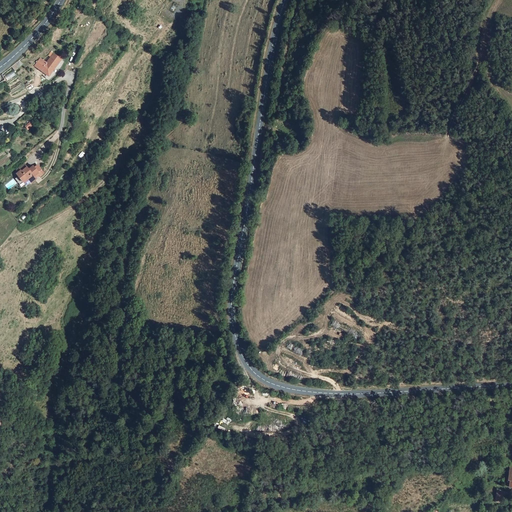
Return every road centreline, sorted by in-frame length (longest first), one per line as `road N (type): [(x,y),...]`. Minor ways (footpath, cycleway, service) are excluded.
road 1 (secondary): [(511,385),(296,390),(257,376),(247,363),(233,329),(232,290),(285,0)]
road 2 (track): [(44,148),(58,134),(66,76),(0,106)]
